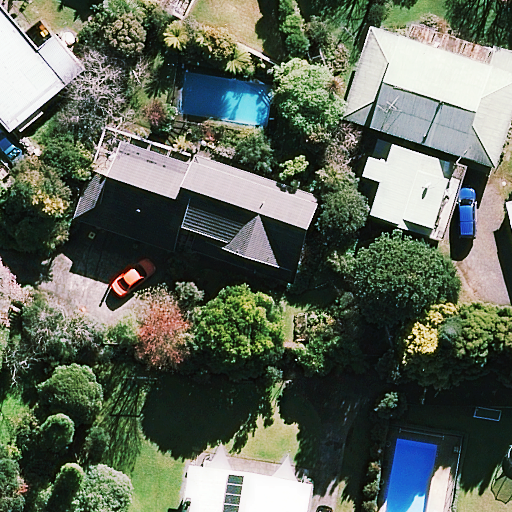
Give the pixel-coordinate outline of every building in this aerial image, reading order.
[(42,43),(3,0),(0,0),(0,114),(14,130),(86,67),(55,32),(42,43)] [(511,117),(511,57),(377,15),(346,113),(399,130),(375,208),(447,230),(471,156),(497,164),(511,117)] [(196,156),(111,127),(80,217),(173,249),(182,225),(297,265),(322,193),(198,151),(196,156)] [(501,208),(467,200),(459,233),(493,241),(501,208)] [(501,308),(511,272),(511,267),(467,253),(455,293),(501,308)] [(303,511),(307,487),(188,470),(181,511),(303,511)]
